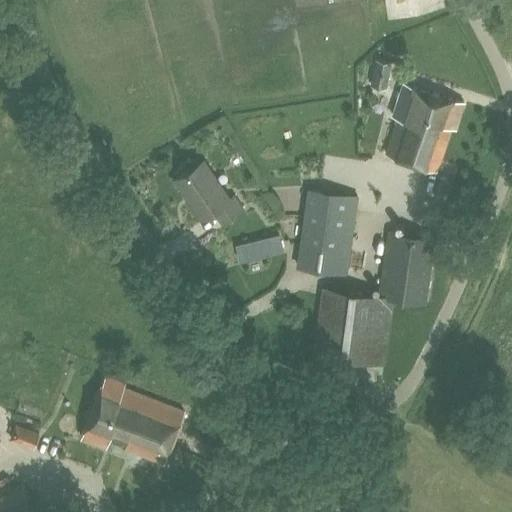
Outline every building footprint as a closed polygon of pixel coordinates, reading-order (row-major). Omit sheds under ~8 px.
[(388,88),(393,61),(376,57),(371,83),(388,88)] [(456,127),(465,100),(405,80),(394,115),(398,116),(386,153),(438,170),(452,125),(456,127)] [(224,221),(244,208),(235,195),(231,198),(205,158),(176,177),(202,216),(215,208),(224,221)] [(389,229),(381,295),(394,296),(427,301),(436,235),(389,229)] [(283,249),(279,233),(236,244),(240,260),(283,249)] [(300,241),(297,265),(344,271),(347,247),(300,241)] [(323,287),(314,352),(319,353),(385,362),(394,296),(381,295),(328,288),(323,287)] [(165,462),(185,410),(125,387),(127,382),(105,374),(82,436),(108,445),(109,441),(165,462)] [(11,439),(35,447),(40,431),(16,422),(11,439)] [(0,511),(41,511),(22,482),(0,496),(0,511)]
